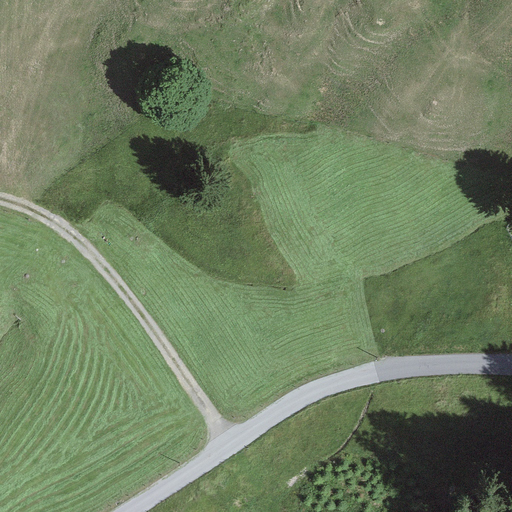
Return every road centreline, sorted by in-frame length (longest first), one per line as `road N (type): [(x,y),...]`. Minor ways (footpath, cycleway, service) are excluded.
road 1 (unclassified): [(126,511),(312,389),(385,367),(511,359)]
road 2 (track): [(227,441),(126,283),(67,218),(0,190)]
